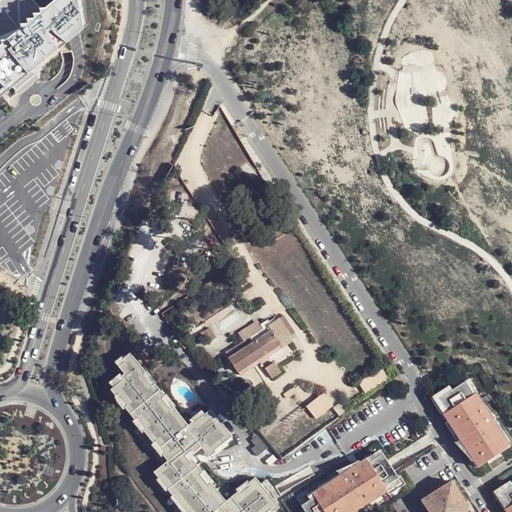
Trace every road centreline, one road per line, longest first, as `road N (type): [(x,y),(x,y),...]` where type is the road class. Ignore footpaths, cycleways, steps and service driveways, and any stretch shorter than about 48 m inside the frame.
road 1 (secondary): [(57,405),(60,345),(168,41),(174,0)]
road 2 (secondary): [(135,0),(14,390)]
